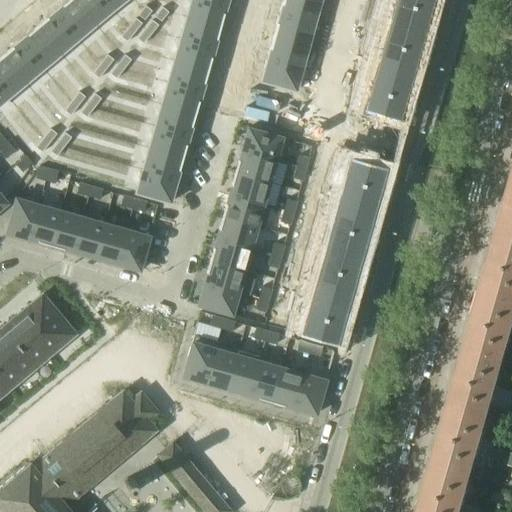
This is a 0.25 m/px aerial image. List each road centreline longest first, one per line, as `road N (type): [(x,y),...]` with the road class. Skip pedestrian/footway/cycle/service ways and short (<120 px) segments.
road 1 (tertiary): [(463,0),(410,157),(389,262),(318,511)]
road 2 (tertiary): [(377,511),(443,274),(475,193),(511,31)]
road 3 (residential): [(0,456),(149,335),(167,301)]
road 4 (residential): [(226,105),(167,301)]
road 5 (residential): [(0,265),(12,256),(167,301)]
road 6 (residential): [(226,105),(368,145)]
